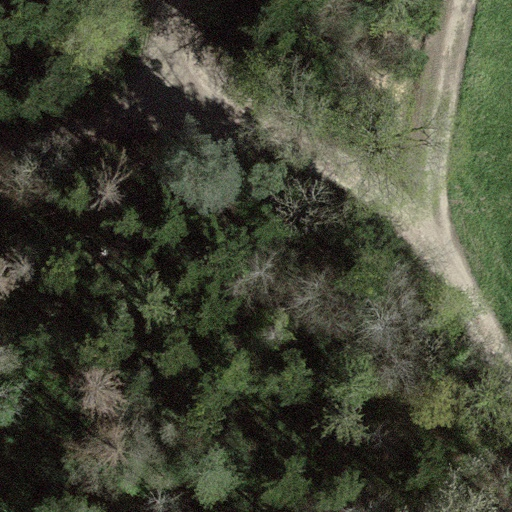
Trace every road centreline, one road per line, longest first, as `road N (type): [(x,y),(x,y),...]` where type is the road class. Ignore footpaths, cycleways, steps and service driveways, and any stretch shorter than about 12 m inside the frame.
road 1 (track): [(511,409),(482,374),(413,219),(178,112),(0,137)]
road 2 (track): [(465,0),(413,219)]
